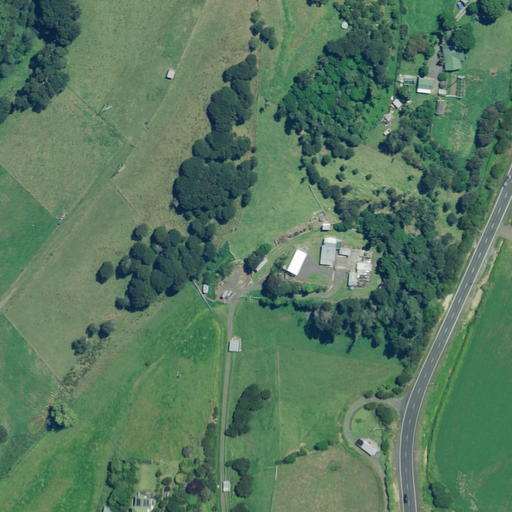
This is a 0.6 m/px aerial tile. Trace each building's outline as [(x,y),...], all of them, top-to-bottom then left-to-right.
[(464,59),(462,43),(442,45),(445,69),(461,67),(460,59),(464,59)] [(169,69),(167,75),(172,77),(175,71),(169,69)] [(404,84),(411,85),(412,81),(416,81),(416,78),(405,77),(404,84)] [(417,92),(431,93),(431,90),(432,90),(434,80),(419,78),(417,92)] [(401,105),(397,99),(393,102),(397,108),(401,105)] [(456,102),(449,101),(448,114),(455,115),(456,102)] [(394,119),(390,113),(385,117),(389,123),(394,119)] [(335,249),(340,250),(341,241),(336,240),(336,238),(325,236),(324,244),(322,244),(320,263),(331,264),(331,262),(333,262),(335,249)] [(306,253),(297,248),(287,268),(296,273),(306,253)] [(357,274),(349,273),(348,284),(356,285),(357,274)] [(139,509),(136,509),(135,511),(154,511),(155,508),(155,509),(156,500),(149,500),(149,498),(139,497),(139,509)]
